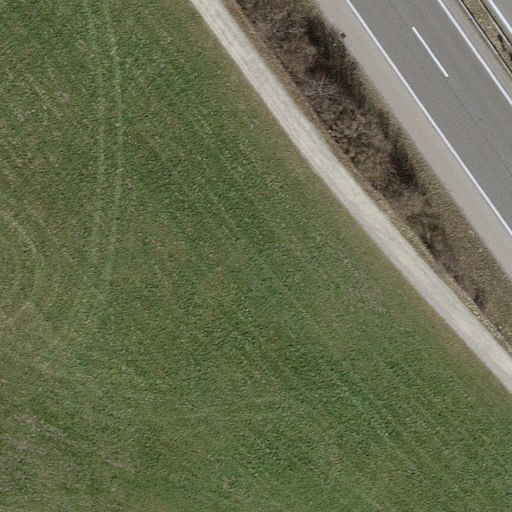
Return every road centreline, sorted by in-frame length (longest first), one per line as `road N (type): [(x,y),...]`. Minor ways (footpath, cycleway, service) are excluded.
road 1 (track): [(200,0),(319,164),(511,381)]
road 2 (motorway): [(392,0),(511,167)]
